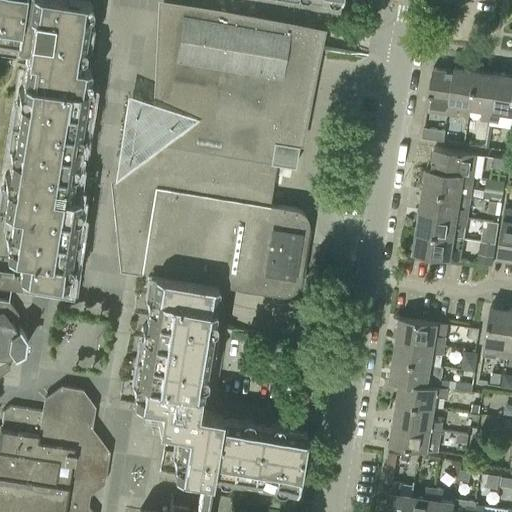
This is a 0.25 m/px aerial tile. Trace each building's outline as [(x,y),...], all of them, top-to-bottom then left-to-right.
[(0,0),(0,44),(16,47),(21,16),(23,0),(0,0)] [(46,58),(78,64),(88,0),(23,0),(21,16),(52,21),(46,58)] [(268,202),(269,195),(275,160),(268,159),(271,139),(298,143),(314,31),(315,27),(196,9),(179,6),(174,9),(168,13),(164,90),(212,108),(231,110),(224,151),(183,145),(181,146),(114,195),(122,266),(141,269),(153,271),(218,282),(278,292),(281,292),(287,291),(293,289),(295,287),(298,281),(308,224),(307,218),(306,216),(303,211),(297,207),(292,206),(290,205),(269,202),(268,202)] [(28,48),(25,69),(2,206),(12,207),(5,250),(22,253),(19,274),(65,281),(79,194),(69,192),(87,84),(75,82),(78,64),(46,58),(52,21),(21,16),(16,47),(28,48)] [(458,106),(471,108),(477,69),(455,66),(454,71),(447,113),(457,115),(458,106)] [(426,110),(447,113),(454,71),(433,67),(426,110)] [(481,119),(490,121),(497,72),(477,69),(471,108),(482,110),(481,119)] [(500,112),(511,114),(511,74),(497,72),(490,121),(499,122),(500,112)] [(160,103),(125,91),(112,179),(116,177),(114,195),(183,145),(224,151),(231,110),(212,108),(164,90),(160,103)] [(422,137),(444,140),(446,130),(424,126),(422,137)] [(431,167),(473,174),(477,153),(434,147),(431,167)] [(492,168),(503,169),(504,158),(494,156),(492,168)] [(422,188),(470,196),(473,174),(431,167),(426,167),(422,188)] [(419,209),(467,217),(470,196),(422,188),(419,209)] [(488,211),(496,212),(497,200),(489,199),(488,211)] [(497,255),(511,257),(511,208),(505,207),(497,255)] [(416,231),(454,238),(456,225),(465,226),(467,217),(419,209),(416,231)] [(460,259),(462,250),(453,249),(454,238),(416,231),(412,252),(460,259)] [(149,403),(197,410),(218,282),(153,271),(133,400),(149,403)] [(334,273),(311,271),(309,286),(332,289),(334,273)] [(12,352),(14,355),(24,348),(26,334),(19,325),(16,327),(9,318),(18,313),(9,300),(0,298),(0,372),(9,366),(3,358),(12,352)] [(496,355),(505,357),(511,312),(511,308),(491,305),(485,344),(487,344),(485,354),(496,356),(496,355)] [(446,335),(445,335),(447,323),(400,315),(397,336),(445,344),(446,335)] [(469,337),(477,338),(479,328),(471,326),(469,337)] [(394,357),(444,365),(444,363),(442,363),(445,344),(397,336),(394,357)] [(414,381),(439,385),(440,377),(442,377),(444,365),(394,357),(390,380),(400,381),(414,384),(414,381)] [(397,401),(435,407),(437,395),(447,397),(448,387),(439,385),(414,381),(414,384),(400,381),(397,401)] [(455,388),(472,391),(473,384),(456,382),(455,388)] [(92,511),(85,504),(87,494),(102,483),(105,463),(81,432),(89,426),(92,406),(80,389),(60,386),(44,398),(41,410),(8,405),(2,410),(0,419),(0,511),(92,511)] [(394,422),(442,429),(443,421),(433,419),(435,407),(397,401),(394,422)] [(296,494),(305,431),(220,417),(221,414),(197,410),(149,403),(151,425),(180,430),(171,486),(197,491),(199,478),(208,480),(296,494)] [(390,444),(428,450),(430,437),(440,439),(442,429),(394,422),(390,444)] [(457,440),(467,442),(468,434),(458,432),(457,440)] [(460,469),(458,479),(469,481),(471,471),(460,469)] [(409,511),(412,495),(415,479),(403,477),(402,482),(392,480),(392,483),(391,491),(387,511),(409,511)] [(202,511),(208,480),(199,478),(197,491),(194,511),(158,511),(139,509),(138,511),(202,511)] [(379,511),(387,511),(392,483),(384,482),(379,511)] [(409,511),(431,511),(436,487),(426,485),(424,496),(412,495),(409,511)] [(431,511),(452,511),(453,510),(455,500),(442,498),(444,488),(436,487),(431,511)] [(475,511),(477,503),(467,502),(465,511),(463,511),(453,510),(452,511),(475,511)] [(475,511),(496,511),(497,507),(477,503),(475,511)]
